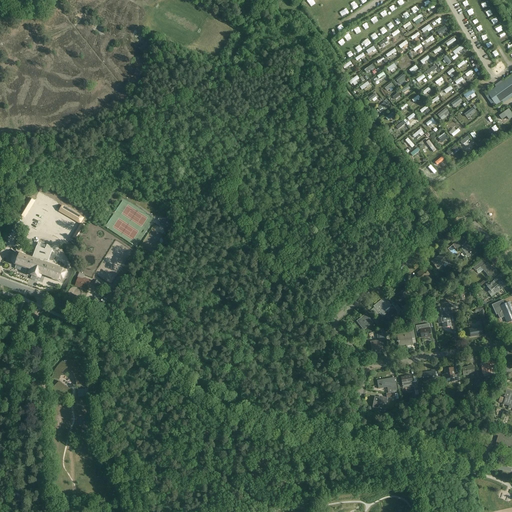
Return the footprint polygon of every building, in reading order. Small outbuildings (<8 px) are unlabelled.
[(462,11),(458,14),(463,20),(466,18),(462,11)] [(408,26),(410,29),(413,27),(409,21),(402,25),(404,29),(408,26)] [(392,37),(400,32),(398,29),(390,34),(392,37)] [(432,35),(421,42),(423,46),(434,38),(432,35)] [(444,41),(447,46),(454,40),(451,36),(444,41)] [(420,43),(413,48),(416,52),(422,46),(420,43)] [(438,45),(432,50),(435,54),(442,49),(438,45)] [(365,50),(368,55),(376,51),(373,46),(365,50)] [(452,51),(454,55),(462,50),(459,46),(452,51)] [(428,64),(425,61),(430,58),(427,54),(420,60),(425,66),(428,64)] [(443,64),(449,59),(447,55),(440,60),(443,64)] [(465,59),(457,66),(459,68),(467,62),(465,59)] [(385,67),(389,72),(396,66),(391,61),(385,67)] [(411,73),(417,67),(415,64),(408,70),(411,73)] [(429,76),(430,74),(433,77),(435,75),(433,72),(437,68),(434,64),(425,71),(429,76)] [(450,76),(456,72),(453,67),(446,72),(450,76)] [(463,72),(467,77),(474,72),(470,67),(463,72)] [(415,79),(418,83),(426,77),(423,74),(415,79)] [(350,81),(353,85),(360,79),(357,76),(350,81)] [(454,82),(457,86),(464,80),(461,76),(454,82)] [(496,105),(511,93),(511,76),(488,93),(496,105)] [(360,87),(362,90),(370,85),(368,82),(360,87)] [(386,92),(395,86),(392,82),(383,88),(386,92)] [(446,94),(453,89),(450,85),(443,90),(446,94)] [(434,93),(432,89),(431,90),(429,87),(422,91),(425,96),(429,93),(430,96),(434,93)] [(472,89),(463,93),(467,101),(476,97),(472,89)] [(371,103),(378,98),(373,92),(366,98),(371,103)] [(430,101),(433,105),(440,99),(437,96),(430,101)] [(453,107),(462,101),(460,97),(451,103),(453,107)] [(378,108),(381,112),(387,106),(384,103),(378,108)] [(419,110),(422,114),(428,109),(426,106),(419,110)] [(467,118),(476,112),(472,107),(464,114),(467,118)] [(437,114),(440,118),(448,112),(445,108),(437,114)] [(498,114),(502,121),(511,116),(508,110),(498,114)] [(412,122),(416,119),(412,114),(408,117),(412,122)] [(425,124),(428,127),(435,122),(432,118),(425,124)] [(396,128),(399,131),(406,125),(403,121),(396,128)] [(421,129),(411,138),(413,141),(423,133),(421,129)] [(405,141),(412,150),(415,147),(408,138),(405,141)] [(428,147),(429,148),(432,146),(429,141),(422,145),(424,149),(428,147)] [(413,156),(421,152),(419,148),(411,153),(413,156)] [(43,195),(40,200),(80,224),(84,218),(43,195)] [(25,218),(35,201),(29,197),(29,198),(19,214),(25,218)] [(173,222),(171,220),(166,217),(161,225),(168,230),(173,222)] [(131,243),(138,242),(134,227),(128,229),(126,222),(118,224),(121,237),(127,236),(128,240),(130,239),(131,243)] [(78,240),(86,226),(81,223),(73,237),(78,240)] [(462,249),(467,255),(474,250),(469,244),(468,244),(466,242),(469,240),(465,236),(453,245),(456,250),(462,246),(463,248),(462,249)] [(38,243),(37,246),(32,259),(18,254),(17,254),(16,254),(15,255),(14,255),(14,256),(13,256),(13,257),(13,258),(13,259),(13,260),(13,261),(13,262),(14,263),(15,264),(16,264),(15,268),(33,275),(32,279),(35,280),(37,276),(40,278),(42,274),(62,282),(66,271),(47,264),(53,247),(47,245),(45,249),(44,249),(46,246),(41,244),(38,243)] [(438,269),(443,265),(445,268),(449,264),(449,265),(453,262),(448,255),(445,258),(442,254),(432,262),(438,269)] [(487,263),(485,265),(482,261),(473,268),(475,271),(481,267),(482,267),(481,267),(490,278),(493,276),(494,277),(498,274),(493,267),(491,268),(487,263)] [(420,276),(414,281),(418,286),(431,276),(424,268),(418,273),(420,276)] [(76,286),(88,290),(91,281),(86,279),(85,280),(79,278),(76,286)] [(105,285),(103,289),(113,295),(123,280),(119,278),(112,290),(105,285)] [(489,292),(492,297),(506,286),(500,279),(498,280),(497,280),(496,279),(493,282),(493,283),(488,287),(491,291),(489,292)] [(394,293),(399,299),(410,291),(404,284),(401,287),(394,293)] [(416,305),(422,300),(419,296),(413,301),(416,305)] [(386,312),(385,311),(391,305),(386,298),(379,303),(374,306),(375,308),(372,310),(376,316),(380,313),(382,317),(386,314),(385,313),(386,312)] [(511,308),(509,302),(504,304),(503,300),(492,305),(496,315),(498,314),(500,319),(505,317),(508,323),(511,320),(511,308)] [(448,305),(450,315),(454,314),(453,310),(459,309),(458,304),(453,305),(453,304),(448,305)] [(429,312),(424,306),(420,309),(425,315),(429,312)] [(482,317),(486,316),(484,307),(475,308),(476,312),(481,311),(482,317)] [(437,310),(439,323),(443,323),(444,327),(451,326),(450,320),(451,320),(451,317),(450,317),(449,313),(444,313),(443,309),(437,310)] [(373,322),(367,314),(357,322),(364,330),(373,322)] [(429,324),(421,325),(416,326),(417,333),(421,332),(422,338),(431,336),(429,324)] [(410,332),(407,333),(398,335),(400,346),(407,345),(407,346),(413,345),(412,339),(415,338),(413,328),(411,325),(407,328),(408,330),(408,331),(410,331),(410,332)] [(469,330),(471,337),(483,335),(482,327),(478,328),(478,327),(474,328),(474,329),(469,330)] [(377,351),(377,350),(379,350),(380,350),(383,350),(383,345),(384,345),(383,341),(386,340),(385,331),(381,331),(382,334),(377,335),(378,340),(371,342),(372,352),(377,351)] [(66,369),(69,369),(71,371),(73,374),(75,376),(76,379),(76,382),(77,385),(84,385),(84,381),(83,377),(81,373),(79,370),(77,366),(74,363),(71,361),(68,358),(64,361),(61,363),(58,366),(56,370),(54,373),(53,377),(59,379),(60,376),(62,373),(64,371),(66,369)] [(491,362),(481,363),(483,374),(489,373),(489,375),(496,376),(497,369),(492,369),(491,362)] [(462,368),(464,376),(471,375),(471,376),(475,375),(473,365),(470,366),(462,368)] [(459,375),(455,375),(453,368),(445,370),(446,374),(442,375),(443,380),(446,379),(447,382),(451,381),(451,382),(460,381),(459,375)] [(423,381),(436,379),(435,371),(422,373),(423,381)] [(417,382),(413,383),(411,375),(408,376),(401,378),(403,388),(413,386),(414,386),(416,395),(419,395),(418,390),(419,390),(417,382)] [(386,394),(394,393),(394,392),(397,392),(396,383),(394,383),(394,378),(389,379),(389,380),(387,380),(387,379),(378,381),(379,389),(392,387),(393,392),(386,394)] [(62,384),(60,382),(54,387),(57,390),(61,392),(64,394),(68,396),(70,389),(67,388),(65,386),(62,384)] [(511,390),(507,389),(504,397),(506,397),(503,404),(509,406),(508,408),(511,408),(511,435),(504,433),(504,431),(498,429),(496,434),(499,435),(497,443),(511,447),(511,390)] [(387,400),(375,398),(373,407),(379,408),(379,407),(386,408),(387,400)] [(483,449),(478,447),(475,454),(480,456),(483,449)]
